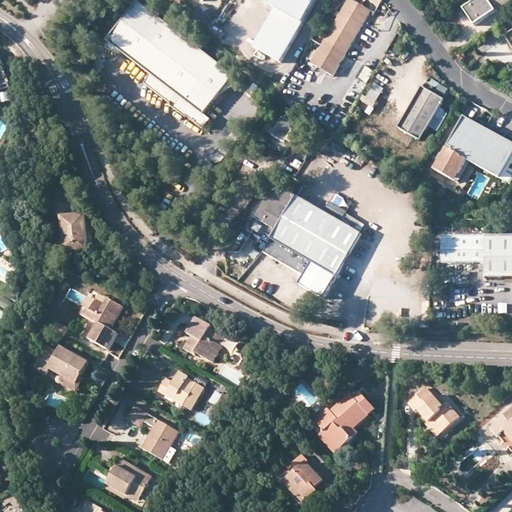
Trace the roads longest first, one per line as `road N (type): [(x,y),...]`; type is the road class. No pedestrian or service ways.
road 1 (tertiary): [(175,275),(303,341),(511,358)]
road 2 (tertiary): [(0,17),(52,74),(109,208),(175,275)]
road 3 (residential): [(175,275),(62,478)]
road 4 (unknown): [(347,334),(383,224),(329,182)]
road 5 (residential): [(395,0),(448,69),(511,110)]
